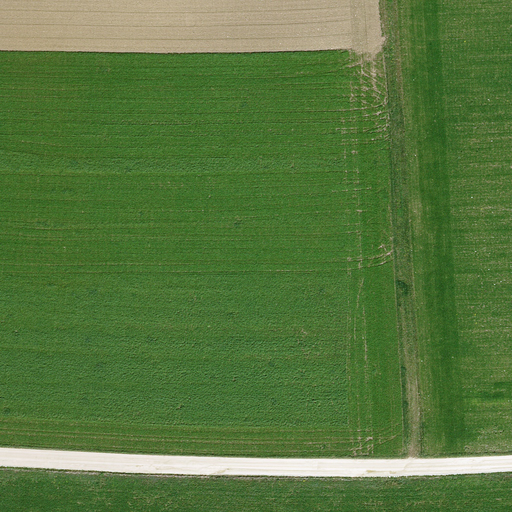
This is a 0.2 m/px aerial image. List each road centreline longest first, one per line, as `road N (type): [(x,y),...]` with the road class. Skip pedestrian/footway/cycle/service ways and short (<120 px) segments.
road 1 (track): [(0,462),(130,471),(511,463)]
road 2 (track): [(392,0),(419,465)]
